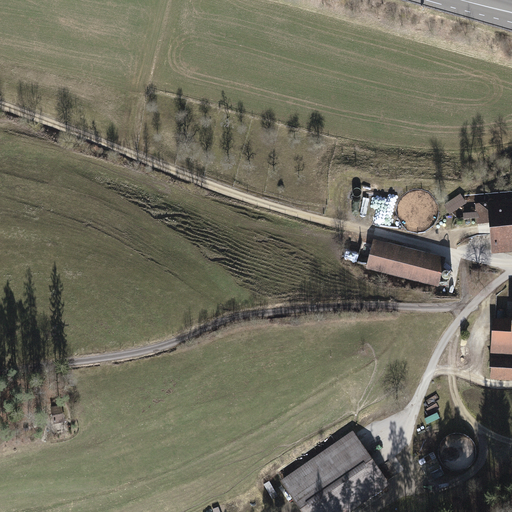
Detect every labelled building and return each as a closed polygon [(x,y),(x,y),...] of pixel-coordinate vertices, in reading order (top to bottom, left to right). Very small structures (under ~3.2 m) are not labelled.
[(463,198),(447,206),(452,217),(468,209),(463,198)] [(511,201),(477,204),(480,235),(493,234),(494,246),(511,244),(511,201)] [(443,262),(362,242),(357,261),(370,265),(370,267),(438,284),(443,262)] [(511,321),(495,320),(492,376),(511,377),(511,321)] [(65,420),(62,407),(52,410),(55,422),(65,420)] [(462,433),(457,433),(452,434),(447,436),(443,440),(441,444),(439,449),(439,454),(441,459),(443,464),(447,467),(452,470),(457,471),(462,470),(467,469),(471,466),(474,462),(476,457),(477,452),(476,447),(474,442),(471,438),(467,435),(462,433)] [(354,435),(285,482),(305,511),(343,511),(386,483),(354,435)]
